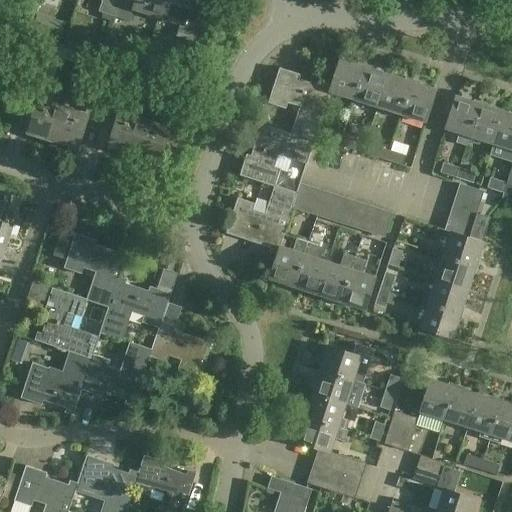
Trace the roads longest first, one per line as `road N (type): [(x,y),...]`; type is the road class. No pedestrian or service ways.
road 1 (residential): [(188,237),(246,63),(277,32),(284,11)]
road 2 (residential): [(237,441),(144,425),(20,438),(0,426)]
road 3 (residential): [(237,441),(243,348),(232,308),(188,237)]
road 4 (residential): [(0,338),(52,182)]
road 5 (residential): [(188,237),(150,211),(52,182)]
road 6 (residential): [(284,11),(409,21)]
